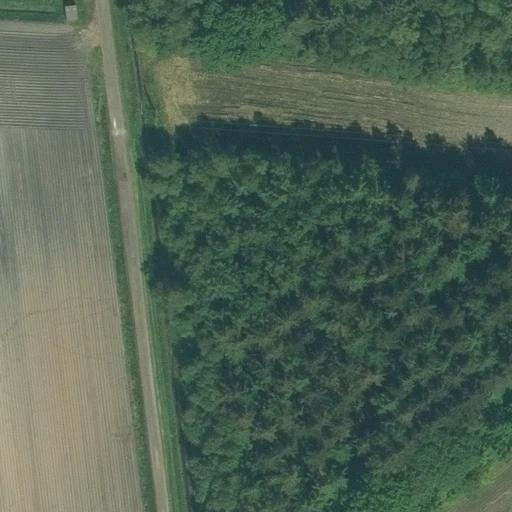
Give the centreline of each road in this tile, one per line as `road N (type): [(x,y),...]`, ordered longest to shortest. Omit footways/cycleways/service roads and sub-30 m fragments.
road 1 (track): [(166,511),(105,0)]
road 2 (track): [(511,398),(374,511)]
